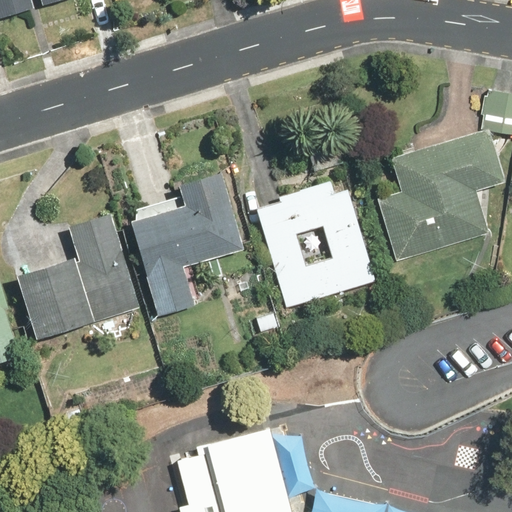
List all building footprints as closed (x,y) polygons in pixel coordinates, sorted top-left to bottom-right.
[(0,0),(0,3),(5,20),(38,9),(35,0),(45,0),(47,7),(67,0),(0,0)] [(482,190),(511,181),(496,130),(511,131),(511,89),(488,87),(483,128),(395,155),(405,188),(381,196),(400,260),(495,232),(482,190)] [(186,180),(189,193),(140,206),(142,216),(136,218),(161,314),(198,305),(188,265),(250,250),(229,169),(186,180)] [(381,282),(354,185),(340,189),(337,177),(280,193),(282,200),(263,206),(292,307),(381,282)] [(82,255),(24,272),(42,336),(145,306),(118,212),(73,225),(82,255)] [(0,361),(25,355),(0,260),(0,361)] [(283,309),(258,316),(263,333),(288,326),(283,309)] [(292,511),(270,421),(200,439),(202,449),(176,456),(186,497),(179,499),(182,511),(292,511)]
